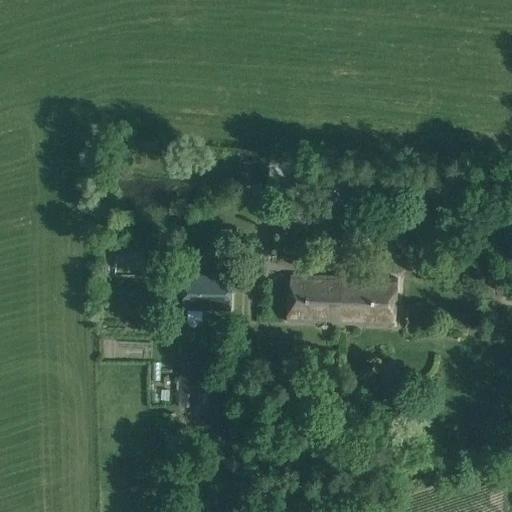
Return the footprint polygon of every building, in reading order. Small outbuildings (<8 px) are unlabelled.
[(240,170),(240,188),(254,188),(255,170),(240,170)] [(383,245),(384,223),(354,222),(353,245),(383,245)] [(184,273),(183,309),(231,310),(232,274),(184,273)] [(287,298),(287,322),(341,324),(342,276),(288,275),(287,298)] [(342,276),(341,324),(374,325),(394,325),(395,302),(396,278),(376,278),(342,276)] [(181,362),(180,394),(192,394),(193,362),(181,362)] [(398,385),(400,364),(381,362),(379,384),(398,385)]
